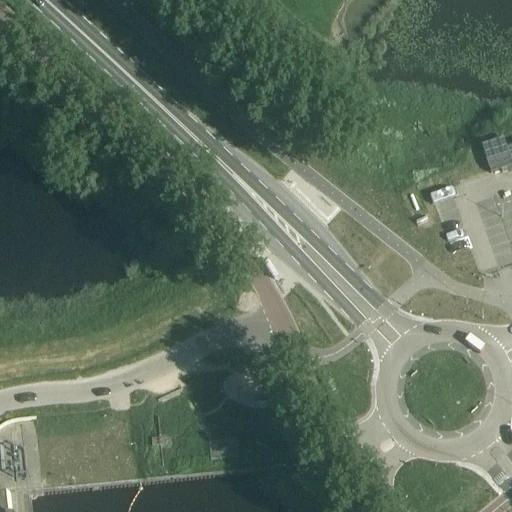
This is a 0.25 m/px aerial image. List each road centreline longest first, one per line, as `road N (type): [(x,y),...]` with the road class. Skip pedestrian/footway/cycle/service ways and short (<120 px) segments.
road 1 (unclassified): [(281,327),(237,246),(187,187),(0,14)]
road 2 (secondary): [(280,223),(45,0)]
road 3 (unclassified): [(0,402),(104,389),(214,342),(281,327)]
road 4 (secondary): [(280,223),(300,260),(393,365)]
road 5 (secondary): [(422,337),(280,223)]
road 6 (unclassified): [(343,460),(281,327)]
